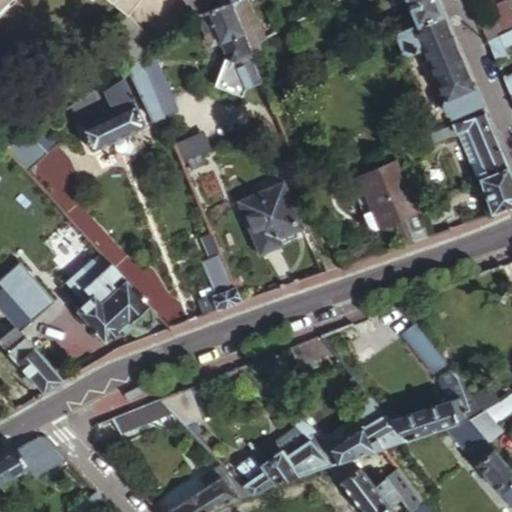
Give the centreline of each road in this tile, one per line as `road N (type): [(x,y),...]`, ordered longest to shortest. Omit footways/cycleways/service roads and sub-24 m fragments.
road 1 (tertiary): [(50,409),(152,359),(511,230)]
road 2 (residential): [(511,125),(457,0)]
road 3 (residential): [(50,409),(140,511)]
